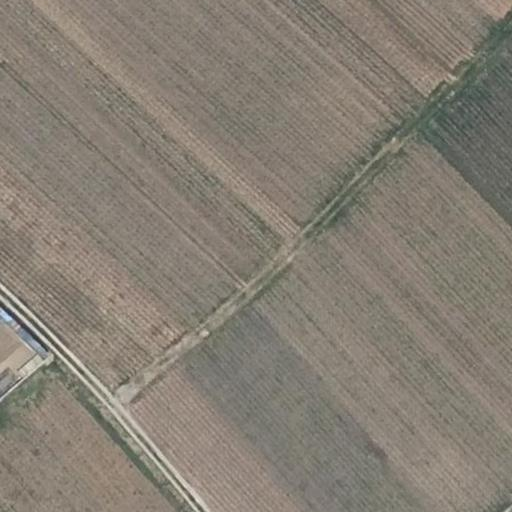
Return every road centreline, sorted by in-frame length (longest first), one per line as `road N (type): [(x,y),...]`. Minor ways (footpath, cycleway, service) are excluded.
road 1 (track): [(118,403),(329,219),(511,24)]
road 2 (track): [(208,511),(118,403),(0,288)]
